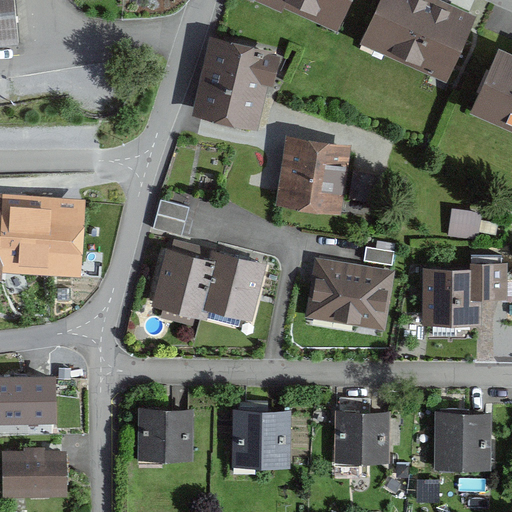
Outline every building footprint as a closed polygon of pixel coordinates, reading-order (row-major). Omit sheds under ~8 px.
[(18,10),(17,0),(0,0),(0,44),(18,43),(18,10)] [(342,0),(277,0),(281,2),(282,0),(289,0),(325,15),(327,10),(336,14),(342,0)] [(386,0),(371,35),(379,39),(377,42),(434,67),(435,64),(444,68),(467,16),(430,0),(386,0)] [(270,79),(275,58),(263,55),(264,51),(259,50),(258,53),(219,44),(204,107),(248,118),(258,76),(270,79)] [(511,122),(511,56),(501,51),(487,81),(491,83),(482,103),(499,111),(501,117),(511,122)] [(288,197),(331,203),(339,148),(296,141),(288,197)] [(354,171),(349,197),(377,201),(382,175),(354,171)] [(0,280),(2,281),(2,271),(80,276),(85,201),(0,195),(0,280)] [(189,206),(160,198),(153,227),(181,235),(189,206)] [(482,213),(453,210),(449,236),(478,240),(482,213)] [(394,250),(366,245),(364,259),(392,264),(394,250)] [(170,252),(158,298),(202,310),(216,254),(213,263),(170,252)] [(216,254),(202,310),(205,300),(248,311),(260,265),(216,254)] [(471,271),(428,271),(428,317),(475,317),(476,294),(501,294),(502,254),(471,254),(471,271)] [(379,321),(387,275),(321,264),(313,311),(379,321)] [(460,330),(459,320),(431,321),(431,331),(460,330)] [(50,378),(0,378),(0,416),(51,416),(50,378)] [(369,398),(335,397),(335,464),(390,465),(390,414),(369,413),(369,398)] [(233,410),(233,467),(289,467),(289,413),(268,413),(268,402),(239,402),(239,410),(233,410)] [(139,409),(138,460),(192,461),(193,410),(139,409)] [(468,415),(468,409),(435,409),(435,470),(490,470),(491,415),(468,415)] [(62,490),(61,453),(7,454),(8,491),(62,490)]
